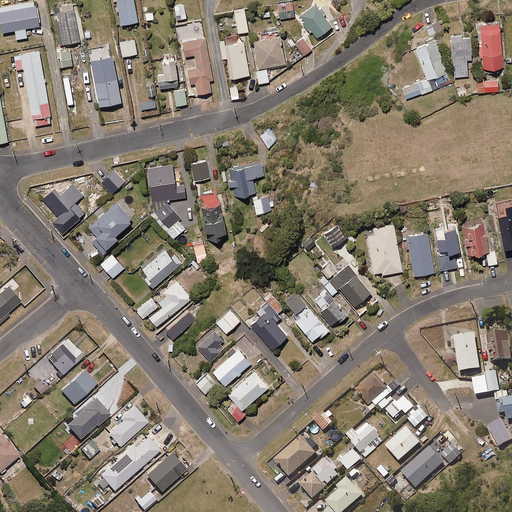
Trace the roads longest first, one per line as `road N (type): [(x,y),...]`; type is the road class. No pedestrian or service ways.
road 1 (residential): [(0,170),(228,120),(318,75),(427,0)]
road 2 (tertiary): [(81,285),(234,461)]
road 3 (residential): [(387,332),(234,461)]
road 4 (residential): [(511,285),(449,297),(387,332)]
road 5 (tertiary): [(0,196),(81,285)]
